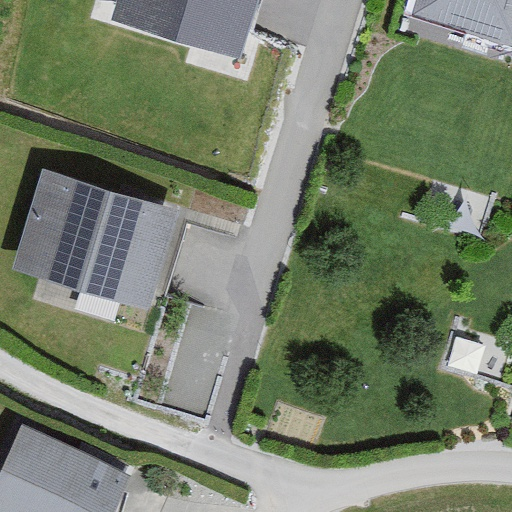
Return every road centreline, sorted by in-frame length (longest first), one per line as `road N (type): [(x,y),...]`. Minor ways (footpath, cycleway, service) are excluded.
road 1 (residential): [(511,465),(467,456),(326,496),(42,378),(0,350)]
road 2 (residential): [(350,0),(282,188)]
